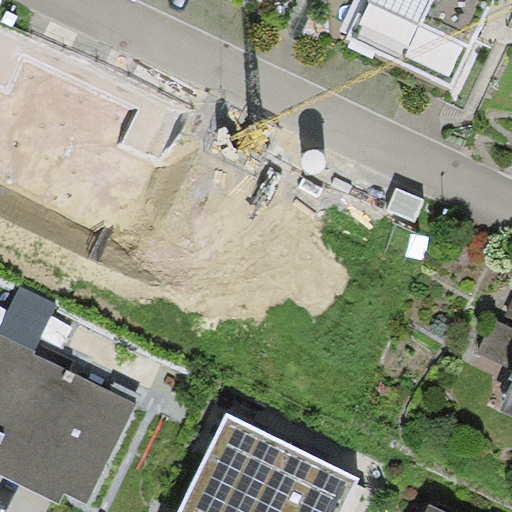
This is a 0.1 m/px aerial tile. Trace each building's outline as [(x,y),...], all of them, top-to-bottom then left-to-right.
[(364,0),(346,39),(453,90),(496,2),(500,0),(364,0)] [(10,188),(104,234),(160,121),(109,96),(105,103),(62,82),(58,92),(12,70),(0,94),(0,159),(19,169),(10,188)] [(511,369),(511,385),(499,411),(511,417),(511,331),(494,323),(479,353),(511,369)] [(88,511),(141,412),(0,338),(0,481),(59,511),(65,500),(88,511)] [(360,486),(225,420),(180,511),(347,511),(349,508),(360,486)]
